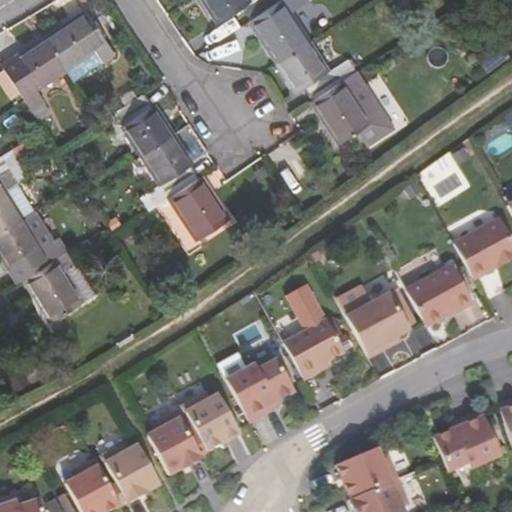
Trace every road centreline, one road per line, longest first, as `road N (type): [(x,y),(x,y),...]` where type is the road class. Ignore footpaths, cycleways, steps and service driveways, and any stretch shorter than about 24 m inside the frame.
road 1 (track): [(511,81),(179,323),(0,424)]
road 2 (residential): [(262,495),(317,436),(420,378),(511,342)]
road 3 (residential): [(134,0),(221,120)]
